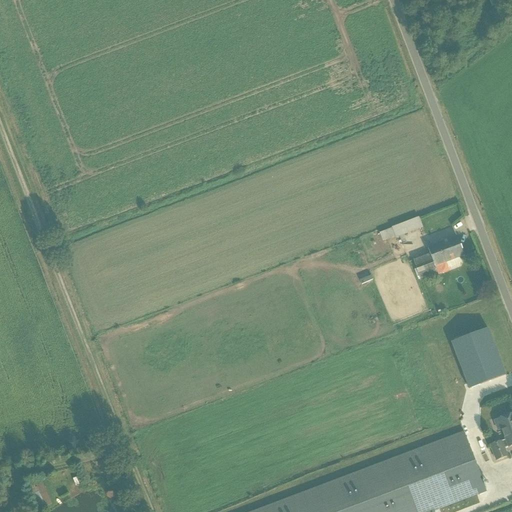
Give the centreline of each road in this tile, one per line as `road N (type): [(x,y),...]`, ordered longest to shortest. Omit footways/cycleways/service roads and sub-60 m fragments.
road 1 (track): [(0,125),(152,511)]
road 2 (residential): [(392,0),(511,314)]
